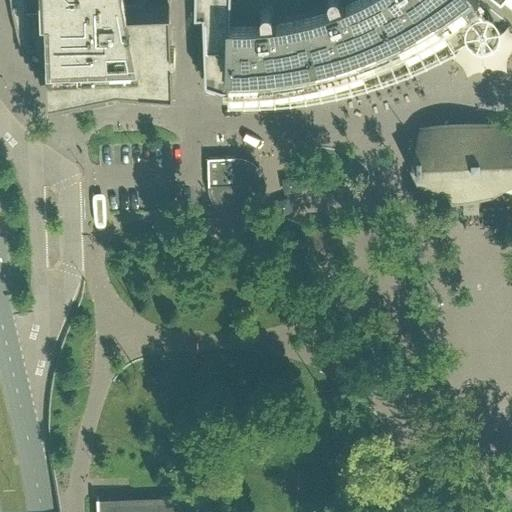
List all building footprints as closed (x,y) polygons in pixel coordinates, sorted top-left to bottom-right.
[(44,69),(46,71),(47,97),(91,88),(102,91),(105,91),(108,92),(110,84),(142,88),(143,89),(144,90),(144,91),(145,92),(146,93),(147,94),(148,94),(149,95),(150,95),(151,96),(152,96),(153,96),(154,96),(155,96),(156,96),(157,96),(158,96),(160,95),(159,97),(172,98),(172,89),(171,53),(174,53),(174,41),(170,42),(169,1),(145,2),(144,0),(10,0),(11,8),(13,17),(20,42),(25,52),(30,59),(33,61),(44,69)] [(193,0),(194,13),(202,12),(204,79),(227,87),(229,0),(193,0)] [(476,0),(229,0),(227,87),(242,87),(258,86),(273,84),(285,83),(297,81),(309,79),(328,75),(346,69),(365,63),(379,58),(395,51),(407,44),(422,37),(435,29),(446,22),(448,25),(465,29),(467,38),(469,42),(474,46),(479,48),(484,48),(489,46),(493,42),(496,38),(497,32),(496,27),(494,22),(489,19),(484,17),(477,6),(473,9),(470,5),(476,0)] [(421,188),(480,185),(495,184),(495,185),(511,184),(511,128),(492,129),(492,130),(418,133),(419,153),(416,153),(417,168),(420,168),(421,188)] [(259,188),(260,183),(259,179),(258,175),(256,172),(254,168),(251,165),(247,163),(243,162),(239,161),(235,160),(235,155),(231,155),(207,156),(207,169),(208,185),(213,185),(213,189),(214,193),(216,196),(219,199),(222,202),(225,204),(229,206),(233,207),(237,207),(241,207),(245,206),(248,204),(252,201),(255,198),(257,195),(259,191),(259,188)] [(308,251),(318,259),(323,259),(331,258),(339,248),(338,236),(328,227),(315,228),(307,238),(308,251)] [(192,511),(192,507),(192,495),(160,496),(160,502),(97,504),(96,504),(96,511),(192,511)]
